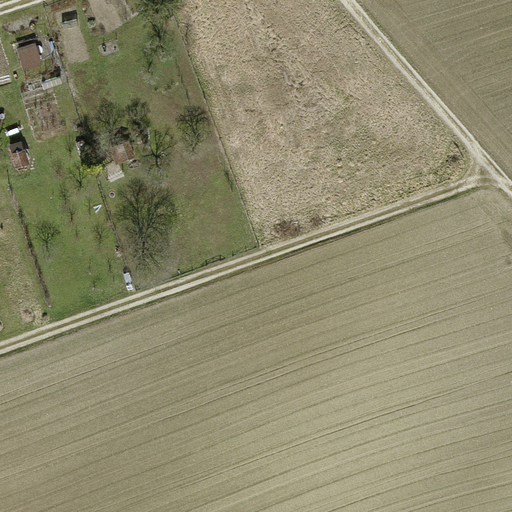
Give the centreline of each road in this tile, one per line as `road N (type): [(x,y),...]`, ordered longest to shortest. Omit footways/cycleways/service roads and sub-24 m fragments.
road 1 (track): [(0,351),(495,170)]
road 2 (track): [(350,0),(511,189)]
